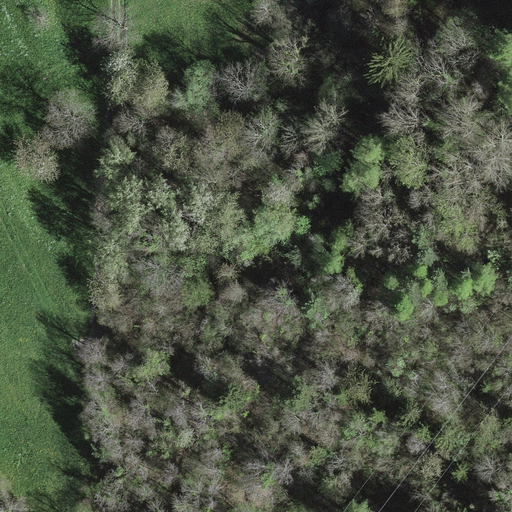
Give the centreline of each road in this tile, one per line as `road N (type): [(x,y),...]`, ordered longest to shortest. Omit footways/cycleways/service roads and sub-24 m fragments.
road 1 (track): [(406,0),(395,46),(374,78),(356,165),(265,284),(203,385),(178,455),(174,511)]
road 2 (track): [(116,0),(93,358),(99,511)]
